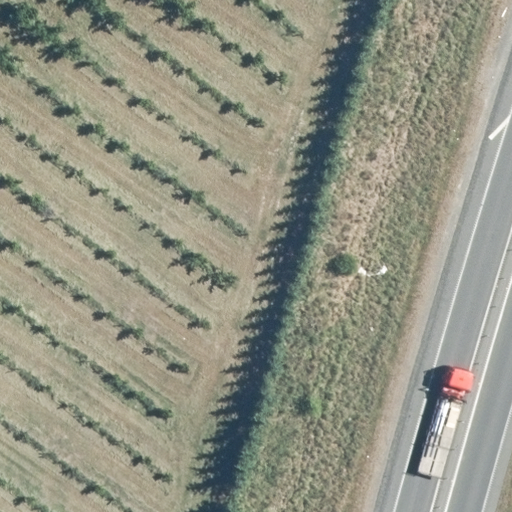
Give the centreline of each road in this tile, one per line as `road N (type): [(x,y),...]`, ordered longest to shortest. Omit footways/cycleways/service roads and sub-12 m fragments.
road 1 (trunk): [(422,511),(511,171)]
road 2 (trunk): [(511,317),(456,511)]
